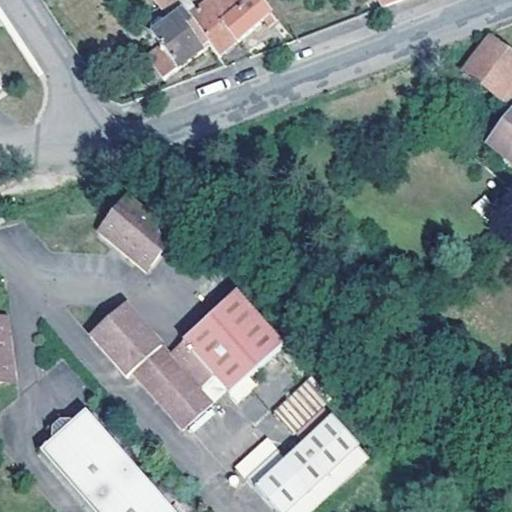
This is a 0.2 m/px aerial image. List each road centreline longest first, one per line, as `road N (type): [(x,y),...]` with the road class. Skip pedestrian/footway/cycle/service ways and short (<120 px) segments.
road 1 (residential): [(511,0),(164,130),(69,134)]
road 2 (residential): [(69,134),(57,72),(13,0)]
